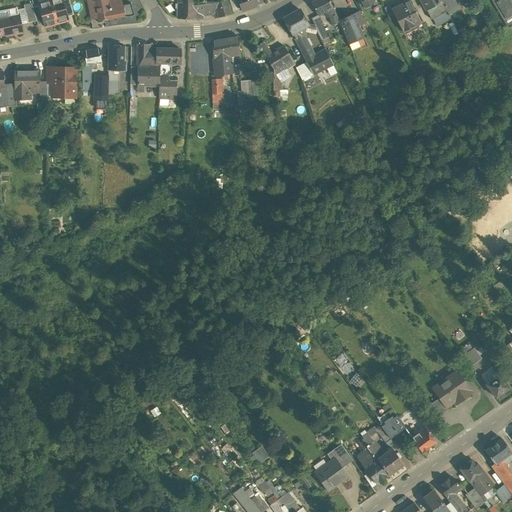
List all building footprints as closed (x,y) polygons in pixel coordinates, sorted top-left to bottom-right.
[(50,0),(38,4),(38,6),(43,23),(44,27),(56,23),(50,0)] [(51,0),(50,0),(56,23),(68,20),(62,0),(51,0)] [(69,0),(62,0),(67,16),(73,14),(69,0)] [(120,0),(98,0),(97,0),(90,0),(90,1),(87,2),(90,17),(96,16),(97,21),(132,14),(130,3),(129,1),(121,3),(120,0)] [(226,0),(221,0),(220,0),(216,0),(192,3),(178,3),(177,5),(177,8),(177,18),(199,19),(199,16),(214,15),(214,18),(231,14),(226,0)] [(256,0),(237,0),(242,11),(258,6),(256,0)] [(328,0),(314,0),(311,2),(317,15),(317,16),(325,12),(333,8),(328,0)] [(392,9),(391,9),(395,17),(402,32),(420,23),(409,0),(392,9)] [(444,7),(440,0),(421,0),(425,8),(431,19),(446,11),(444,7)] [(453,2),(444,7),(446,11),(448,14),(460,8),(456,0),(452,2),(453,2)] [(511,0),(490,0),(509,30),(511,28),(511,0)] [(31,3),(23,5),(25,13),(33,11),(32,8),(31,3)] [(390,5),(383,8),(389,20),(395,17),(391,9),(392,9),(390,5)] [(38,6),(32,8),(33,11),(36,21),(38,25),(43,23),(38,6)] [(333,8),(325,12),(326,14),(327,14),(332,25),(339,22),(333,8)] [(425,8),(420,11),(425,22),(431,19),(425,8)] [(299,10),(283,18),(292,34),(303,27),(307,25),(299,10)] [(7,11),(0,12),(0,19),(9,18),(7,11)] [(25,13),(18,14),(18,16),(20,24),(36,21),(33,11),(25,13)] [(359,11),(352,14),(353,15),(354,15),(359,26),(365,23),(359,11)] [(317,15),(311,18),(316,29),(322,26),(317,16),(317,15)] [(353,15),(339,22),(348,44),(357,40),(364,37),(359,26),(354,15),(353,15)] [(0,19),(0,29),(0,30),(0,31),(0,32),(1,36),(22,32),(20,24),(18,16),(9,18),(0,19)] [(316,29),(320,39),(327,36),(322,26),(316,29)] [(292,34),(291,34),(297,45),(305,41),(302,34),(305,33),(303,27),(292,34)] [(237,36),(228,38),(229,56),(230,56),(232,56),(233,60),(241,59),(238,36),(237,36)] [(228,38),(211,41),(213,58),(229,56),(228,38)] [(357,40),(348,44),(352,51),(360,47),(357,40)] [(313,56),(305,41),(297,45),(305,61),(313,56)] [(283,45),(271,53),(263,42),(257,45),(265,57),(273,70),(281,65),(291,59),(292,58),(283,45)] [(149,44),(137,44),(137,84),(158,85),(159,85),(159,74),(159,63),(155,63),(156,48),(149,48),(149,44)] [(124,46),(109,45),(108,69),(108,70),(118,70),(125,71),(125,61),(124,61),(124,46)] [(99,48),(83,51),(85,62),(85,64),(94,63),(101,62),(99,48)] [(180,49),(156,48),(155,63),(159,63),(171,63),(180,63),(180,49)] [(325,50),(313,56),(305,61),(312,74),(332,64),(325,50)] [(229,56),(213,58),(215,75),(232,73),(230,56),(229,56)] [(241,59),(233,60),(235,74),(242,74),(243,73),(241,59)] [(291,59),(281,65),(284,69),(294,63),(291,59)] [(94,63),(85,64),(86,66),(83,66),(82,81),(91,82),(91,69),(95,68),(94,63)] [(171,63),(159,63),(159,74),(168,74),(171,74),(171,63)] [(288,68),(291,74),(296,71),(293,65),(288,68)] [(53,68),(46,68),(46,83),(54,83),(54,68),(53,68)] [(75,68),(54,68),(54,83),(53,96),(75,96),(75,68)] [(40,81),(40,70),(14,71),(14,83),(15,83),(15,98),(16,98),(27,98),(27,90),(36,90),(37,90),(39,90),(40,90),(40,81)] [(118,70),(108,70),(108,77),(107,93),(118,94),(118,70)] [(168,74),(159,74),(159,85),(158,85),(158,97),(175,98),(175,85),(167,85),(168,74)] [(108,77),(98,77),(98,99),(106,99),(106,93),(107,93),(108,77)] [(281,77),(273,77),(273,97),(279,97),(279,90),(281,90),(281,77)] [(223,78),(211,79),(212,94),(221,94),(221,86),(223,86),(223,78)] [(256,79),(240,81),(241,94),(241,97),(237,97),(238,103),(250,102),(250,95),(257,94),(256,79)] [(4,87),(0,87),(0,107),(16,105),(16,98),(15,98),(15,83),(14,83),(4,84),(4,87)] [(481,89),(475,83),(468,90),(474,96),(481,89)] [(36,90),(27,90),(27,98),(16,98),(16,105),(37,105),(36,98),(37,98),(37,90),(36,90)] [(221,94),(212,94),(212,102),(221,102),(221,94)] [(502,258),(493,266),(497,270),(506,262),(502,258)] [(490,269),(485,274),(489,279),(494,275),(490,269)] [(482,274),(474,280),(477,285),(486,279),(482,274)] [(468,281),(457,286),(464,299),(475,293),(468,281)] [(511,342),(503,349),(511,361),(511,342)] [(474,348),(459,358),(467,369),(481,359),(474,348)] [(456,372),(447,378),(450,382),(436,392),(440,398),(447,408),(447,407),(460,398),(462,400),(471,393),(456,372)] [(497,372),(493,375),(495,378),(486,385),(496,398),(509,388),(505,382),(508,380),(504,376),(501,378),(499,375),(497,372)] [(440,398),(428,407),(436,419),(449,409),(447,407),(447,408),(440,398)] [(382,424),(379,426),(389,440),(405,429),(395,415),(388,419),(382,424)] [(385,415),(379,419),(382,424),(388,419),(385,415)] [(414,432),(411,427),(405,431),(411,439),(415,437),(413,433),(414,432)] [(415,437),(411,439),(412,440),(419,451),(421,453),(435,444),(424,430),(415,437)] [(373,442),(367,434),(360,439),(361,440),(376,461),(377,460),(384,455),(375,441),(373,442)] [(501,439),(485,451),(494,464),(495,464),(502,459),(511,453),(501,439)] [(364,469),(376,461),(361,440),(357,442),(364,451),(356,457),(364,469)] [(419,451),(412,440),(406,444),(414,455),(419,451)] [(351,460),(339,444),(325,454),(331,463),(334,461),(339,469),(351,460)] [(253,454),(259,462),(268,456),(262,448),(253,454)] [(392,449),(384,455),(377,460),(388,475),(403,465),(392,449)] [(511,473),(502,459),(495,464),(494,464),(492,466),(505,484),(511,494),(511,473)] [(376,461),(364,469),(376,484),(388,475),(377,460),(376,461)] [(339,469),(334,461),(331,463),(326,466),(325,465),(313,473),(325,490),(345,477),(339,469)] [(476,467),(471,461),(460,469),(475,489),(480,495),(491,487),(487,482),(490,481),(478,465),(476,467)] [(451,476),(438,487),(458,511),(464,507),(454,493),(461,488),(451,476)] [(511,494),(505,484),(495,492),(496,494),(501,501),(503,503),(511,496),(511,494)] [(260,511),(250,498),(241,487),(233,492),(249,511),(260,511)] [(475,489),(466,495),(476,509),(485,502),(480,495),(475,489)] [(449,511),(441,501),(433,491),(424,498),(433,511),(434,511),(449,511)] [(258,493),(250,498),(260,511),(261,511),(268,507),(258,493)] [(287,493),(279,498),(286,508),(288,511),(295,511),(299,509),(287,493)] [(288,511),(286,508),(279,498),(270,505),(274,511),(288,511)] [(450,511),(442,501),(441,501),(449,511),(450,511)] [(420,511),(414,503),(402,511),(420,511)]
